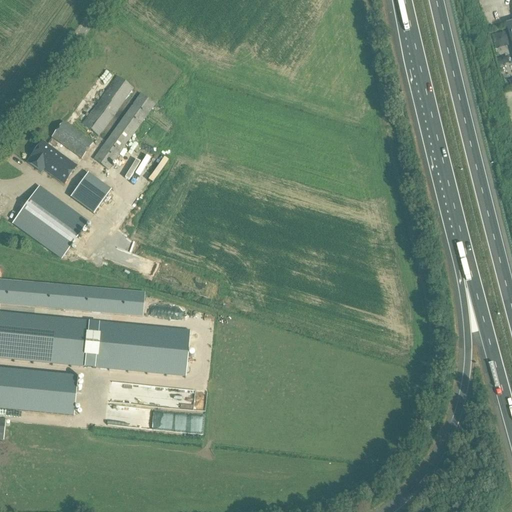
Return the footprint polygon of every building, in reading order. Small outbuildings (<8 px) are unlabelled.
[(98,137),(133,89),(116,77),(81,125),(98,137)] [(155,105),(139,94),(93,160),(108,171),(155,105)] [(52,138),(81,160),(92,145),(62,124),(52,138)] [(76,167),(42,143),(26,165),(40,174),(43,171),(64,185),(76,167)] [(70,199),(94,216),(111,191),(88,174),(70,199)] [(89,223),(39,187),(11,225),(62,261),(89,223)] [(0,305),(143,319),(145,294),(0,280),(0,305)] [(189,332),(0,313),(0,359),(185,378),(189,332)] [(0,411),(74,419),(78,377),(0,369),(0,411)]
